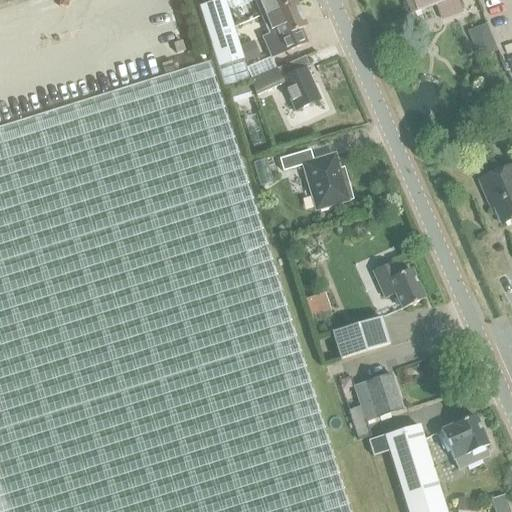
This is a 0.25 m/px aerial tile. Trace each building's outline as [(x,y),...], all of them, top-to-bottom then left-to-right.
[(222,1),(222,0),(198,8),(223,91),(248,83),(226,13),(222,1)] [(225,0),(222,1),(226,13),(253,2),(252,0),(225,0)] [(252,0),(253,2),(260,18),(293,4),(291,0),(252,0)] [(406,0),(412,14),(436,5),(444,24),(465,16),(458,0),(406,0)] [(303,28),(293,4),(260,18),(268,37),(262,40),(271,61),(308,45),(301,29),(303,28)] [(253,42),(239,47),(245,65),(260,58),(253,42)] [(270,59),(246,69),(251,80),(274,70),(270,59)] [(0,511),(346,511),(207,66),(0,130),(0,511)] [(295,111),(318,101),(304,70),(280,82),(275,71),(249,83),(253,98),(283,84),(295,111)] [(248,86),(227,92),(229,100),(230,99),(250,94),(248,86)] [(250,94),(230,99),(232,104),(251,99),(250,94)] [(255,115),(243,119),(252,149),(265,145),(255,115)] [(314,211),(350,200),(345,182),(340,184),(332,156),(311,162),(308,151),(277,160),(280,172),(301,166),(314,211)] [(265,161),(252,165),(260,189),(273,185),(265,161)] [(502,225),(511,221),(511,168),(483,181),(502,225)] [(372,273),(384,299),(393,294),(400,310),(422,300),(409,271),(400,275),(394,263),(372,273)] [(326,293),(307,299),(312,316),(331,310),(326,293)] [(386,347),(381,329),(378,320),(329,335),(336,362),(386,347)] [(370,438),(365,421),(401,409),(391,377),(352,389),(359,409),(348,413),(358,442),(370,438)] [(489,459),(484,447),(485,446),(472,418),(441,432),(459,472),(489,459)] [(371,457),(373,457),(381,481),(396,477),(406,511),(444,511),(417,426),(367,442),(371,457)] [(469,499),(455,500),(456,511),(469,511),(469,499)]
